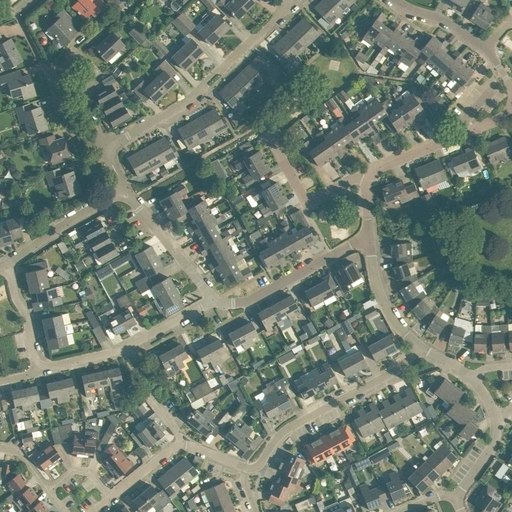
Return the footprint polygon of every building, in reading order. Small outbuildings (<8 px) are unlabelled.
[(54,0),(49,0),(44,5),(47,8),(51,9),(57,3),(54,0)] [(78,0),(71,6),(84,20),(85,19),(83,17),(89,11),(94,17),(105,6),(99,0),(78,0)] [(173,0),(173,1),(172,1),(171,2),(171,3),(170,3),(170,4),(170,5),(170,6),(171,7),(171,8),(172,9),(173,9),(173,10),(174,10),(175,10),(176,10),(177,10),(181,6),(180,6),(184,2),(186,0),(173,0)] [(201,0),(211,10),(216,6),(215,5),(210,0),(201,0)] [(219,0),(215,5),(216,6),(225,16),(229,12),(237,19),(246,11),(234,0),(230,0),(229,2),(224,6),(219,0)] [(235,0),(246,11),(254,3),(251,0),(235,0)] [(340,14),(326,0),(323,0),(315,8),(327,21),(335,13),(338,16),(340,14)] [(326,0),(340,14),(342,12),(340,9),(349,0),(326,0)] [(441,0),(440,2),(446,5),(447,4),(462,12),(468,0),(441,0)] [(471,19),(486,29),(494,16),(485,11),(488,7),(482,3),(471,19)] [(60,17),(48,29),(56,38),(53,41),(53,45),(56,48),(60,48),(62,45),(63,46),(76,34),(69,26),(74,22),(62,9),(57,14),(60,17)] [(377,17),(362,39),(371,45),(374,41),(383,27),(379,24),(385,16),(379,11),(376,15),(377,17)] [(177,17),(190,31),(195,26),(182,12),(177,17)] [(207,15),(203,19),(220,36),(229,27),(217,14),(211,20),(207,15)] [(172,22),(185,35),(190,31),(177,17),(172,22)] [(294,28),(308,44),(311,42),(308,39),(318,29),(314,25),(312,27),(304,18),(294,28)] [(220,36),(203,19),(199,23),(203,27),(198,32),(210,45),(220,36)] [(383,27),(374,41),(380,46),(382,47),(395,29),(397,30),(400,26),(394,22),(388,30),(383,27)] [(128,33),(139,45),(147,38),(136,26),(128,33)] [(294,28),(284,37),(298,53),(301,51),(298,48),(304,43),(306,46),(308,44),(294,28)] [(380,46),(378,50),(384,54),(390,46),(394,49),(404,35),(397,30),(395,29),(382,47),(380,46)] [(95,48),(107,61),(124,45),(112,32),(95,48)] [(399,52),(393,60),(399,65),(402,62),(400,60),(413,41),(411,40),(404,35),(394,49),(399,52)] [(413,41),(400,60),(402,62),(408,66),(418,52),(414,49),(420,40),(414,36),(411,40),(413,41)] [(425,52),(418,61),(424,66),(427,62),(426,61),(441,44),(439,42),(432,36),(421,49),(425,52)] [(0,60),(4,69),(21,61),(15,48),(14,48),(12,45),(13,44),(10,39),(3,43),(0,37),(0,60)] [(169,51),(156,37),(151,42),(164,56),(169,51)] [(298,53),(284,37),(273,47),(286,61),(294,53),(296,55),(298,53)] [(441,44),(426,61),(427,62),(434,68),(445,55),(441,51),(448,43),(442,38),(439,42),(441,44)] [(203,52),(191,39),(185,44),(181,40),(177,43),(193,61),(203,52)] [(193,61),(177,43),(172,47),(177,52),(172,57),(184,70),(193,61)] [(445,55),(434,68),(439,73),(441,74),(457,57),(458,59),(461,56),(456,50),(449,58),(445,55)] [(354,58),(359,62),(364,55),(358,51),(354,58)] [(249,65),(264,80),(266,78),(264,76),(274,66),(270,61),(268,64),(259,55),(249,65)] [(359,62),(363,64),(367,57),(364,55),(359,62)] [(439,73),(436,76),(442,81),(449,74),(453,77),(464,64),(458,59),(457,57),(441,74),(439,73)] [(159,75),(153,80),(165,92),(175,83),(169,76),(174,71),(164,60),(154,69),(159,75)] [(457,81),(450,88),(456,94),(460,90),(458,88),(473,72),(464,64),(453,77),(457,81)] [(239,74),(254,90),(256,88),(254,85),(260,80),(262,82),(264,80),(249,65),(239,74)] [(0,76),(0,79),(2,87),(9,85),(13,97),(23,94),(24,99),(35,96),(29,75),(15,79),(13,72),(0,76)] [(239,74),(229,84),(244,99),(246,97),(244,95),(250,89),(252,92),(254,90),(239,74)] [(102,81),(105,86),(115,81),(112,76),(102,81)] [(375,81),(376,80),(376,81),(381,89),(384,87),(380,82),(383,83),(383,79),(374,78),(375,81)] [(165,92),(153,80),(147,86),(142,81),(133,90),(143,100),(148,95),(155,102),(165,92)] [(244,99),(229,84),(219,93),(231,107),(240,99),(242,102),(244,99)] [(343,90),(346,95),(355,88),(351,84),(343,90)] [(96,93),(102,104),(116,96),(109,85),(96,93)] [(348,99),(343,90),(338,94),(344,102),(348,99)] [(127,95),(124,92),(121,94),(125,101),(129,99),(127,95)] [(404,99),(402,100),(415,119),(413,120),(416,124),(422,120),(416,111),(421,108),(411,94),(404,99)] [(398,104),(393,106),(406,125),(413,120),(415,119),(402,100),(404,99),(401,95),(399,97),(395,100),(398,104)] [(102,104),(108,115),(122,107),(116,96),(102,104)] [(337,107),(331,99),(326,102),(332,110),(337,107)] [(376,99),(367,105),(377,119),(381,116),(393,133),(397,131),(398,131),(380,105),(376,99)] [(380,105),(398,131),(406,125),(393,106),(390,101),(388,99),(384,102),(380,105)] [(15,108),(19,120),(25,118),(30,133),(46,128),(39,107),(31,110),(28,103),(15,108)] [(316,108),(321,114),(327,110),(323,103),(316,108)] [(360,110),(358,111),(371,130),(369,131),(372,135),(378,131),(372,122),(377,119),(367,105),(360,110)] [(353,114),(349,117),(353,123),(362,136),(369,131),(371,130),(358,111),(360,110),(357,106),(355,108),(351,111),(353,114)] [(108,115),(115,127),(129,119),(122,107),(108,115)] [(202,116),(213,135),(216,134),(214,130),(226,124),(223,118),(220,120),(215,109),(202,116)] [(202,116),(191,123),(201,142),(204,140),(202,137),(209,133),(211,137),(213,135),(202,116)] [(342,117),(336,121),(339,125),(341,124),(354,142),(356,141),(362,136),(353,123),(349,125),(342,117)] [(201,142),(191,123),(178,130),(187,146),(197,140),(198,143),(201,142)] [(339,125),(332,130),(342,143),(346,140),(352,149),(358,145),(356,141),(354,142),(341,124),(339,125)] [(323,130),(316,135),(322,144),(318,147),(328,160),(334,155),(336,154),(324,135),(325,134),(323,130)] [(325,134),(324,135),(336,154),(334,155),(337,159),(344,155),(338,146),(342,143),(332,130),(325,134)] [(38,139),(40,146),(46,144),(52,164),(70,158),(63,138),(55,140),(53,135),(38,139)] [(152,144),(163,163),(166,162),(164,159),(176,152),(173,146),(170,148),(164,138),(152,144)] [(505,138),(485,146),(491,162),(511,153),(511,155),(511,143),(508,145),(505,138)] [(309,153),(319,166),(328,160),(318,147),(314,150),(308,141),(301,145),(307,154),(309,153)] [(152,144),(140,151),(151,170),(153,169),(152,165),(158,162),(160,165),(163,163),(152,144)] [(247,164),(249,169),(264,160),(259,151),(256,152),(253,146),(240,152),(244,159),(240,162),(238,159),(233,162),(238,169),(247,164)] [(481,167),(476,156),(472,146),(466,149),(467,153),(452,159),(457,174),(468,169),(469,172),(481,167)] [(151,170),(140,151),(128,158),(136,174),(146,168),(148,171),(151,170)] [(249,169),(252,173),(242,178),(247,186),(251,183),(250,181),(269,170),(264,160),(249,169)] [(446,178),(443,169),(439,160),(431,163),(432,166),(418,172),(424,188),(446,178)] [(45,172),(50,187),(55,185),(60,198),(81,191),(78,183),(77,183),(73,172),(61,175),(59,168),(45,172)] [(405,202),(419,196),(414,184),(405,188),(402,180),(396,182),(396,183),(393,184),(393,183),(382,188),(388,202),(403,196),(405,202)] [(265,195),(267,200),(282,192),(276,182),(257,193),(256,191),(251,194),(255,201),(265,195)] [(160,201),(165,210),(180,202),(177,197),(186,192),(182,185),(178,188),(179,190),(160,201)] [(267,200),(258,205),(260,210),(264,217),(269,214),(268,212),(278,206),(287,201),(282,192),(267,200)] [(421,196),(427,210),(435,207),(429,193),(421,196)] [(165,210),(170,220),(178,216),(178,215),(196,205),(196,204),(193,200),(182,206),(180,202),(165,210)] [(192,213),(195,218),(209,210),(204,200),(196,204),(196,205),(178,215),(178,216),(180,220),(192,213)] [(191,235),(196,232),(194,229),(214,218),(213,216),(209,210),(195,218),(197,223),(188,228),(191,235)] [(298,233),(306,247),(315,242),(302,219),(305,218),(300,210),(290,215),(294,222),(297,221),(302,230),(298,233)] [(194,229),(196,232),(200,239),(215,231),(212,226),(221,221),(217,214),(213,216),(214,218),(194,229)] [(6,225),(11,238),(23,235),(17,218),(5,221),(6,225)] [(82,231),(79,232),(85,243),(90,240),(104,232),(98,222),(100,221),(99,220),(98,221),(82,230),(82,231)] [(6,225),(0,226),(0,245),(0,246),(12,242),(11,238),(6,225)] [(285,233),(296,252),(299,251),(306,247),(298,233),(293,235),(288,225),(281,229),(283,234),(285,233)] [(204,246),(205,248),(225,237),(226,239),(230,237),(226,230),(217,235),(215,231),(200,239),(204,246)] [(90,240),(96,251),(110,243),(104,233),(104,232),(90,240)] [(299,251),(296,252),(285,233),(283,234),(276,238),(284,252),(289,250),(294,260),(301,256),(299,251)] [(440,234),(432,236),(436,252),(444,250),(440,234)] [(213,250),(215,255),(230,246),(226,239),(225,237),(205,248),(204,246),(199,249),(203,256),(213,250)] [(267,243),(269,242),(267,237),(260,241),(265,251),(260,253),(268,268),(276,264),(278,263),(267,243)] [(284,252),(276,238),(269,242),(267,243),(278,263),(276,264),(278,269),(285,265),(280,255),(284,252)] [(66,239),(58,242),(64,259),(73,256),(66,239)] [(397,257),(397,266),(413,261),(412,242),(388,244),(389,252),(392,252),(393,257),(397,257)] [(96,251),(92,253),(98,264),(100,263),(101,264),(116,255),(118,254),(118,253),(116,254),(110,243),(96,251)] [(135,254),(141,265),(157,257),(151,246),(135,254)] [(212,272),(217,269),(215,266),(235,255),(234,253),(230,246),(215,255),(218,259),(208,265),(212,272)] [(120,257),(123,262),(134,256),(131,251),(120,257)] [(215,266),(217,269),(221,276),(235,268),(233,263),(242,258),(238,251),(234,253),(235,255),(215,266)] [(443,252),(438,254),(442,261),(446,258),(443,252)] [(141,265),(147,276),(163,268),(157,257),(141,265)] [(25,272),(27,283),(47,278),(45,269),(47,268),(46,261),(34,263),(35,270),(25,272)] [(402,278),(404,287),(417,279),(415,273),(411,275),(409,268),(415,266),(413,261),(397,266),(391,268),(393,276),(396,275),(398,280),(402,278)] [(340,274),(335,276),(343,292),(352,287),(351,287),(348,283),(360,277),(356,269),(359,268),(356,263),(354,265),(353,262),(338,270),(340,274)] [(447,275),(452,272),(451,270),(449,266),(448,265),(443,268),(447,275)] [(58,266),(54,271),(60,275),(64,270),(58,266)] [(221,276),(226,286),(245,275),(246,277),(251,274),(247,267),(238,272),(235,268),(221,276)] [(105,277),(100,269),(95,272),(99,280),(105,277)] [(64,270),(60,275),(66,279),(70,274),(64,270)] [(459,277),(454,273),(450,278),(455,282),(459,277)] [(325,280),(315,286),(322,300),(332,295),(330,290),(336,287),(329,275),(323,278),(325,280)] [(135,282),(138,288),(148,282),(145,276),(135,282)] [(153,286),(159,297),(174,288),(168,277),(153,286)] [(27,283),(30,293),(35,291),(49,288),(47,278),(27,283)] [(404,287),(398,291),(402,298),(405,297),(407,301),(408,300),(413,308),(426,295),(426,294),(427,294),(420,283),(417,279),(404,287)] [(151,288),(148,282),(138,288),(141,294),(151,288)] [(322,300),(315,286),(305,291),(303,288),(297,292),(304,304),(310,301),(312,305),(322,300)] [(49,288),(35,291),(38,302),(42,301),(43,308),(62,304),(60,296),(57,297),(55,287),(49,288)] [(94,297),(89,287),(84,289),(86,293),(85,293),(88,299),(89,300),(94,297)] [(161,301),(165,308),(161,310),(164,317),(179,308),(176,302),(181,299),(178,294),(180,293),(176,287),(174,288),(159,297),(153,300),(155,304),(161,301)] [(120,307),(115,309),(125,329),(136,323),(127,307),(132,304),(126,293),(116,299),(120,307)] [(279,301),(286,314),(289,320),(294,317),(291,311),(298,308),(291,295),(279,301)] [(424,316),(431,323),(439,309),(435,305),(432,309),(426,303),(430,299),(426,295),(413,308),(410,312),(415,317),(418,315),(421,319),(424,316)] [(371,306),(373,305),(376,303),(373,298),(368,301),(371,306)] [(279,301),(268,307),(275,320),(278,326),(283,323),(280,317),(286,314),(279,301)] [(362,311),(366,319),(377,314),(373,305),(371,306),(362,311)] [(113,307),(97,316),(104,327),(109,324),(115,334),(125,329),(115,309),(113,307)] [(275,320),(268,307),(257,313),(267,332),(272,329),(269,323),(275,320)] [(442,330),(451,335),(455,320),(443,313),(444,312),(439,309),(431,323),(427,329),(434,334),(435,331),(440,333),(442,330)] [(94,316),(91,310),(86,313),(89,319),(94,316)] [(361,311),(347,319),(349,323),(363,315),(361,311)] [(42,319),(44,329),(63,324),(70,323),(68,313),(61,315),(61,314),(42,319)] [(451,335),(448,343),(456,345),(457,342),(462,343),(463,339),(473,342),(473,326),(473,321),(456,316),(455,320),(451,335)] [(91,322),(94,328),(99,325),(96,319),(91,322)] [(333,327),(335,331),(342,327),(346,336),(354,331),(349,323),(347,319),(333,327)] [(251,322),(239,328),(249,346),(254,344),(251,338),(257,334),(251,322)] [(299,336),(301,340),(316,332),(310,322),(302,326),(306,333),(299,336)] [(44,329),(46,339),(66,334),(71,333),(73,333),(71,323),(70,323),(63,324),(44,329)] [(493,345),(493,351),(505,350),(504,341),(510,341),(509,331),(508,323),(500,324),(500,325),(491,326),(492,332),(493,345)] [(92,329),(99,343),(107,339),(99,325),(94,328),(92,329)] [(493,345),(492,332),(491,326),(491,325),(475,325),(475,351),(486,351),(486,345),(493,345)] [(230,338),(226,340),(230,349),(234,346),(240,343),(243,349),(249,346),(239,328),(228,334),(230,338)] [(46,339),(48,349),(68,345),(74,344),(71,333),(66,334),(46,339)] [(307,340),(309,345),(320,339),(318,335),(307,340)] [(389,335),(378,341),(385,355),(396,349),(389,335)] [(219,339),(208,345),(217,363),(221,361),(218,355),(226,351),(219,339)] [(385,355),(378,341),(367,347),(375,361),(385,355)] [(302,343),(296,346),(291,349),(293,354),(304,347),(302,343)] [(181,344),(169,350),(179,369),(180,369),(184,366),(181,360),(188,356),(181,344)] [(217,363),(208,345),(196,351),(203,363),(208,360),(212,366),(217,363)] [(169,350),(158,356),(164,368),(162,369),(166,376),(168,376),(174,373),(175,371),(179,369),(169,350)] [(359,351),(349,357),(356,371),(367,365),(359,351)] [(286,361),(283,355),(278,358),(281,364),(286,361)] [(356,371),(349,357),(338,363),(345,376),(356,371)] [(316,369),(326,387),(337,381),(327,363),(322,366),(316,369)] [(106,370),(109,384),(110,391),(116,389),(115,383),(122,381),(119,367),(106,370)] [(314,377),(308,381),(314,393),(326,387),(316,369),(311,372),(314,377)] [(94,373),(97,386),(98,393),(104,392),(102,385),(109,384),(106,370),(94,373)] [(97,386),(94,373),(81,376),(85,396),(91,395),(90,388),(97,386)] [(296,396),(284,375),(279,378),(290,399),(296,396)] [(314,393),(308,381),(304,375),(299,378),(302,384),(296,387),(303,399),(314,393)] [(58,381),(63,402),(69,401),(67,394),(74,392),(71,378),(58,381)] [(438,395),(443,399),(453,385),(448,381),(447,382),(443,379),(441,383),(435,378),(425,392),(434,399),(438,395)] [(264,384),(266,387),(279,412),(291,405),(285,394),(283,390),(279,392),(273,379),(264,384)] [(43,396),(46,408),(51,407),(49,398),(56,397),(57,403),(63,402),(58,381),(46,384),(48,395),(43,396)] [(443,399),(451,405),(456,400),(461,394),(458,391),(459,390),(453,385),(443,399)] [(36,386),(23,389),(28,410),(34,409),(32,402),(39,401),(41,409),(46,408),(43,396),(39,397),(36,386)] [(189,387),(183,390),(186,395),(191,403),(196,400),(194,396),(189,387)] [(256,399),(251,402),(258,416),(260,419),(260,420),(267,416),(268,418),(279,412),(266,387),(261,390),(268,402),(261,405),(260,406),(256,399)] [(401,399),(411,417),(422,411),(409,387),(404,390),(407,396),(401,399)] [(28,410),(23,389),(11,392),(14,406),(21,405),(22,411),(28,410)] [(213,390),(201,397),(204,403),(217,396),(213,390)] [(390,405),(399,423),(411,417),(401,399),(398,394),(393,396),(396,402),(390,405)] [(379,411),(386,425),(388,429),(399,423),(390,405),(387,400),(382,402),(385,408),(379,411)] [(446,412),(455,419),(466,406),(460,401),(459,403),(456,400),(451,405),(446,412)] [(371,411),(365,414),(374,431),(386,425),(379,411),(374,402),(368,405),(371,411)] [(455,419),(463,426),(469,419),(473,414),(470,412),(471,410),(466,406),(455,419)] [(11,424),(18,422),(15,407),(8,409),(11,424)] [(427,419),(431,417),(429,412),(426,407),(425,408),(422,409),(427,419)] [(232,416),(230,418),(235,422),(238,419),(244,412),(239,408),(232,416)] [(374,431),(365,414),(362,408),(357,411),(360,417),(354,420),(363,437),(374,431)] [(186,420),(196,428),(210,412),(205,409),(201,414),(195,409),(186,420)] [(162,442),(159,438),(165,434),(163,431),(167,427),(155,412),(142,422),(159,444),(162,442)] [(207,437),(216,425),(210,421),(214,416),(210,412),(196,428),(207,437)] [(232,416),(227,412),(217,423),(222,428),(230,418),(232,416)] [(114,416),(109,420),(115,427),(118,421),(114,416)] [(225,435),(235,443),(248,427),(238,419),(235,422),(225,435)] [(463,426),(458,433),(467,440),(477,428),(474,425),(475,424),(469,419),(463,426)] [(139,446),(140,447),(144,443),(148,447),(154,442),(157,446),(159,444),(142,422),(141,421),(134,427),(136,429),(130,434),(139,446)] [(72,430),(70,423),(68,424),(62,425),(58,426),(60,433),(72,430)] [(63,442),(60,433),(58,426),(50,429),(55,445),(63,442)] [(342,426),(333,431),(342,448),(344,451),(350,448),(348,445),(351,443),(350,442),(349,438),(347,435),(345,431),(343,427),(342,426)] [(235,443),(245,451),(249,447),(254,451),(263,439),(258,435),(253,440),(248,436),(252,430),(248,427),(235,443)] [(91,457),(93,457),(93,458),(95,439),(98,439),(99,432),(85,430),(85,435),(82,457),(91,457)] [(102,438),(107,441),(111,434),(106,430),(102,438)] [(333,431),(324,436),(333,452),(342,448),(333,431)] [(21,434),(22,442),(33,440),(32,432),(27,433),(21,434)] [(74,456),(82,457),(85,435),(80,435),(80,433),(75,432),(72,455),(74,455),(74,456)] [(103,464),(109,471),(124,458),(121,454),(124,452),(120,447),(119,448),(114,442),(117,437),(111,434),(107,441),(101,453),(106,459),(102,462),(102,463),(103,462),(104,464),(103,464)] [(324,436),(315,441),(324,457),(333,452),(324,436)] [(434,452),(447,466),(450,463),(451,464),(457,458),(440,440),(437,444),(440,447),(434,452)] [(47,447),(43,450),(54,466),(61,461),(62,460),(63,460),(49,441),(45,444),(47,447)] [(315,441),(306,446),(306,447),(308,450),(310,454),(312,458),(314,462),(324,457),(315,441)] [(397,441),(387,447),(389,451),(399,445),(397,441)] [(146,454),(140,447),(139,446),(134,450),(141,458),(146,454)] [(389,451),(387,447),(378,452),(381,458),(390,453),(389,451)] [(54,466),(43,450),(39,453),(37,450),(32,454),(46,472),(47,470),(48,471),(54,466)] [(346,455),(349,462),(357,458),(354,451),(346,455)] [(444,469),(447,466),(434,452),(428,458),(425,455),(422,458),(425,461),(439,475),(445,470),(444,469)] [(282,459),(277,470),(291,476),(289,481),(298,485),(300,480),(293,477),(298,467),(301,468),(305,460),(290,453),(286,461),(282,459)] [(192,461),(201,465),(203,459),(194,456),(192,461)] [(177,466),(189,481),(198,473),(185,457),(178,463),(179,464),(177,466)] [(109,471),(114,477),(116,478),(115,478),(116,479),(133,464),(130,460),(127,462),(124,458),(109,471)] [(439,475),(425,461),(419,466),(416,463),(410,469),(413,472),(407,478),(420,492),(438,475),(439,476),(439,475)] [(495,474),(501,479),(509,467),(503,462),(495,474)] [(1,475),(9,476),(11,465),(3,463),(2,467),(1,475)] [(359,484),(350,465),(346,467),(354,486),(359,484)] [(167,472),(167,473),(179,488),(189,481),(177,466),(174,467),(167,472)] [(20,472),(6,483),(13,492),(18,488),(19,488),(27,481),(20,472)] [(386,485),(380,487),(385,499),(391,497),(392,500),(405,495),(404,493),(410,491),(405,483),(401,485),(396,472),(389,475),(392,482),(387,484),(385,484),(386,485)] [(179,488),(167,473),(165,475),(165,474),(157,480),(170,496),(179,488)] [(272,481),(268,492),(271,493),(268,500),(281,506),(280,508),(280,510),(289,506),(288,503),(284,499),(289,488),(300,493),(302,487),(298,485),(289,481),(281,478),(279,484),(272,481)] [(337,503),(340,508),(341,511),(354,511),(350,502),(358,498),(350,480),(343,483),(346,490),(347,489),(350,497),(337,503)] [(205,493),(208,501),(226,494),(224,490),(226,490),(223,482),(200,492),(201,495),(205,493)] [(385,499),(380,487),(375,489),(374,488),(368,491),(366,484),(359,487),(369,510),(381,505),(380,501),(385,499)] [(142,493),(152,505),(157,511),(171,500),(163,491),(159,495),(151,485),(142,493)] [(491,496),(495,490),(488,485),(475,502),(484,509),(482,511),(496,511),(502,504),(491,496)] [(5,498),(9,503),(13,500),(20,509),(29,502),(37,496),(29,487),(22,493),(18,488),(13,492),(5,498)] [(152,505),(142,493),(132,501),(140,510),(137,511),(147,511),(146,510),(152,505)] [(210,505),(212,511),(216,511),(231,506),(229,502),(231,501),(227,494),(226,494),(208,501),(204,503),(206,507),(210,505)] [(294,504),(297,511),(311,506),(308,498),(294,504)] [(316,502),(320,511),(325,511),(326,511),(321,500),(316,502)] [(33,507),(29,502),(20,509),(19,510),(16,511),(45,511),(48,510),(40,501),(33,507)]
